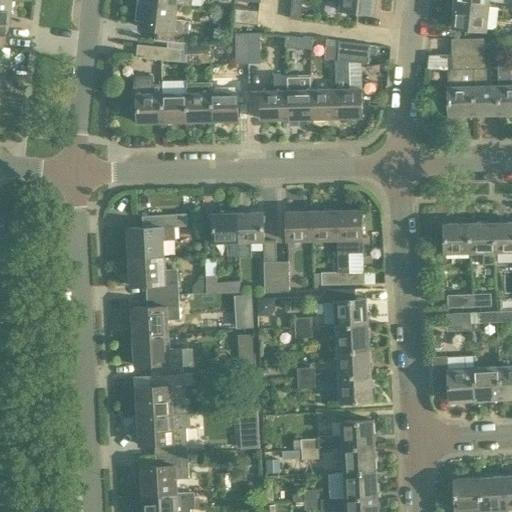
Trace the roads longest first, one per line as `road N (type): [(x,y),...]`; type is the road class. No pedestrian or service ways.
road 1 (residential): [(95,511),(80,170)]
road 2 (residential): [(80,170),(401,162)]
road 3 (residential): [(415,439),(401,162)]
road 4 (residential): [(80,170),(97,0)]
road 5 (residential): [(410,41),(274,24),(276,0)]
road 6 (residential): [(401,162),(410,41)]
